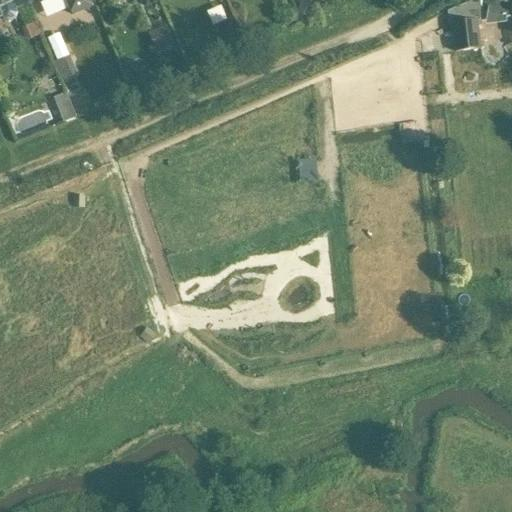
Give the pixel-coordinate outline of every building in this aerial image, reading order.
[(0,0),(0,18),(1,17),(3,20),(8,22),(16,19),(18,14),(17,10),(29,5),(27,0),(0,0)] [(38,0),(46,18),(68,8),(72,17),(94,8),(90,0),(38,0)] [(478,0),(473,0),(447,12),(448,25),(452,25),(475,22),(480,22),(478,0)] [(511,0),(506,0),(507,4),(490,0),(485,26),(506,23),(506,19),(509,19),(511,33),(511,0)] [(309,20),(314,7),(301,2),(296,15),(309,20)] [(298,22),(293,9),(280,14),(286,27),(298,22)] [(452,25),(455,53),(479,50),(475,22),(452,25)] [(175,47),(167,28),(149,35),(158,55),(175,47)] [(69,57),(54,64),(62,82),(78,77),(69,57)] [(67,94),(55,98),(62,123),(74,119),(67,94)]
